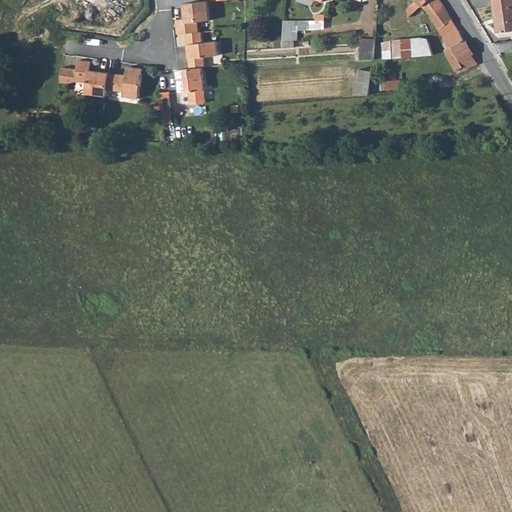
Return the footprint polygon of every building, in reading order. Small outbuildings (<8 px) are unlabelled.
[(464,69),(478,63),(467,46),(450,16),(445,7),(440,0),(416,0),(417,0),(408,9),(408,17),(421,5),(431,15),(430,17),(441,34),(448,48),(444,50),(456,71),(463,67),(464,69)] [(511,0),(492,0),(497,33),(511,30),(511,0)] [(209,2),(209,1),(184,3),(185,18),(177,19),(178,34),(187,33),(199,32),(199,21),(211,20),(209,2)] [(295,39),(295,20),(285,20),(283,39),(295,39)] [(199,32),(187,33),(190,68),(203,66),(205,66),(204,56),(218,55),(217,41),(203,42),(202,31),(199,32)] [(414,38),(405,39),(410,56),(414,57),(434,55),(430,43),(428,39),(428,38),(421,37),(414,38)] [(395,40),(382,42),(385,59),(414,57),(410,56),(405,39),(397,39),(395,40)] [(361,60),(375,60),(376,40),(362,40),(361,60)] [(106,97),(110,72),(90,69),(92,61),(79,59),(76,80),(74,92),(106,97)] [(127,75),(110,72),(106,97),(106,98),(123,101),(124,99),(139,102),(144,68),(129,66),(127,75)] [(190,68),(178,69),(180,92),(189,91),(190,103),(206,102),(205,90),(203,66),(190,68)] [(402,79),(384,81),(383,77),(373,78),(374,71),(358,69),(355,95),(370,95),(371,92),(403,89),(402,79)] [(59,93),(67,94),(69,79),(61,78),(59,93)] [(69,79),(67,94),(74,92),(76,80),(69,79)] [(161,108),(170,107),(169,91),(160,91),(161,108)]
